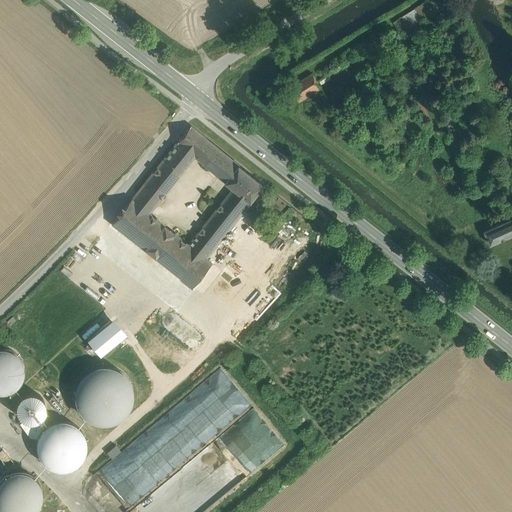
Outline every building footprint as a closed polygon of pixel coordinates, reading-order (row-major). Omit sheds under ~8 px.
[(431,0),(428,0),(416,8),(418,11),(422,18),(437,9),(431,0)] [(418,11),(403,21),(407,28),(422,18),(418,11)] [(389,37),(317,81),(321,88),(392,45),(388,39),(389,38),(389,37)] [(393,46),(322,90),(325,95),(396,52),(393,46)] [(312,74),(289,88),(297,102),(321,88),(317,81),(312,74)] [(265,185),(191,126),(165,158),(182,172),(195,156),(235,188),(252,202),(265,185)] [(190,245),(149,213),(152,209),(182,172),(165,158),(135,196),(132,200),(131,199),(112,223),(194,287),(213,264),(207,259),(212,252),(195,239),(190,245)] [(235,188),(195,239),(212,252),(252,202),(235,188)] [(511,218),(503,222),(501,223),(484,231),(490,245),(511,234),(511,218)] [(185,339),(195,329),(177,310),(167,320),(185,339)] [(126,333),(112,319),(109,321),(122,337),(126,333)] [(122,337),(109,321),(87,339),(100,355),(122,337)] [(0,391),(6,391),(12,389),(17,385),(21,379),(23,373),(23,367),(22,360),(19,355),(14,350),(8,347),(2,346),(0,346),(0,391)] [(96,422),(104,423),(112,422),(119,419),(124,414),(129,407),(132,400),(132,393),(131,385),(128,378),(123,372),(116,368),(109,365),(102,365),(94,366),(87,369),(81,374),(77,380),(74,388),(74,395),(75,403),(78,410),(83,415),(89,420),(96,422)] [(24,420),(29,421),(34,421),(39,419),(42,415),(44,410),(45,405),(43,400),(40,396),(36,393),(31,392),(26,392),(22,395),(18,398),(16,403),(15,408),(17,413),(20,417),(24,420)] [(56,469),(64,469),(70,468),(77,464),(81,459),(85,453),(86,446),(85,439),(82,432),(78,427),(72,423),(65,420),(58,420),(51,422),(45,425),(41,430),(37,437),(36,444),(37,451),(39,457),(44,463),(50,467),(56,469)] [(116,443),(107,451),(112,457),(121,450),(116,443)] [(32,511),(36,509),(39,503),(41,497),(41,490),(39,484),(35,478),(30,474),(24,471),(17,470),(11,471),(5,474),(0,478),(0,509),(3,511),(32,511)]
